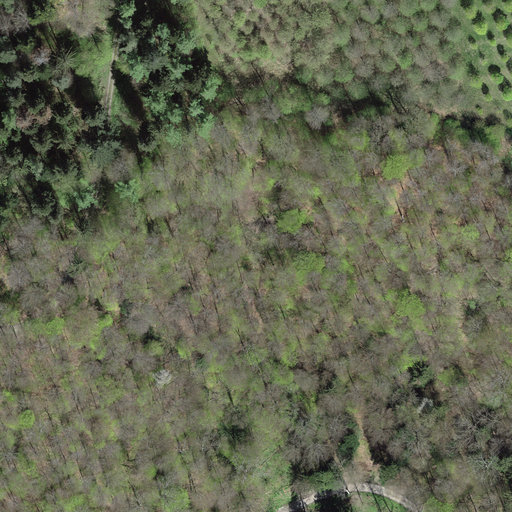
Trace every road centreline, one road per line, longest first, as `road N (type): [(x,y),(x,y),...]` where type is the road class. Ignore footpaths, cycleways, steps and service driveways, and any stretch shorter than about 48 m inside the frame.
road 1 (track): [(0,329),(38,319),(72,267),(98,176),(124,0)]
road 2 (track): [(421,511),(353,485),(281,511)]
